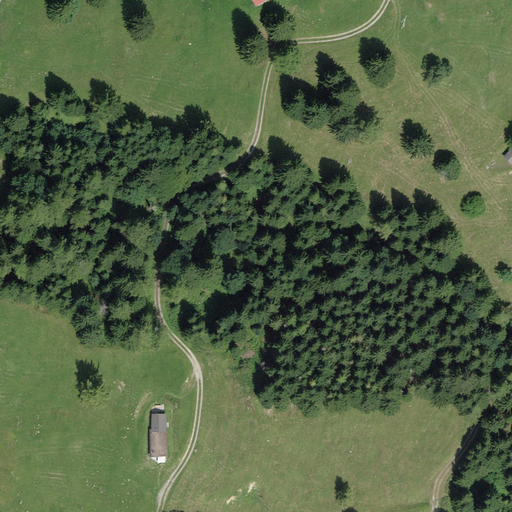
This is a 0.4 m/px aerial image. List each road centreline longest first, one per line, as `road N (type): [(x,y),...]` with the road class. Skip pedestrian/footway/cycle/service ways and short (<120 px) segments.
road 1 (track): [(387,0),(366,28),(284,48),(266,81),(252,155),(185,195),(166,230),(162,320),(200,374),(200,399),(196,440),(161,511)]
road 2 (track): [(437,511),(440,483),(475,431),(511,332)]
